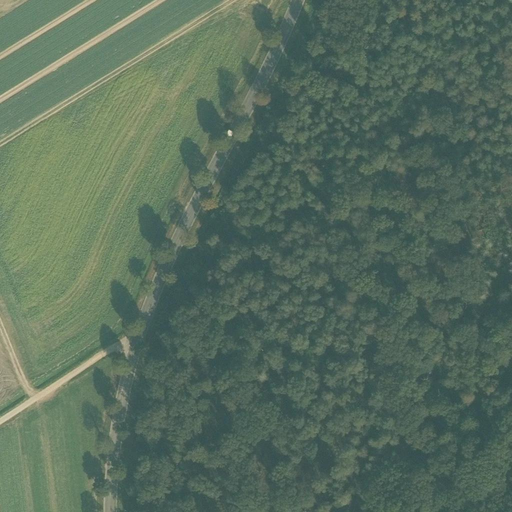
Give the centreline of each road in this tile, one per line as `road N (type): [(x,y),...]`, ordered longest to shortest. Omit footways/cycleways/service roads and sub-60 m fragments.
road 1 (tertiary): [(108,511),(114,439),(156,286),(296,0)]
road 2 (track): [(136,341),(0,422)]
